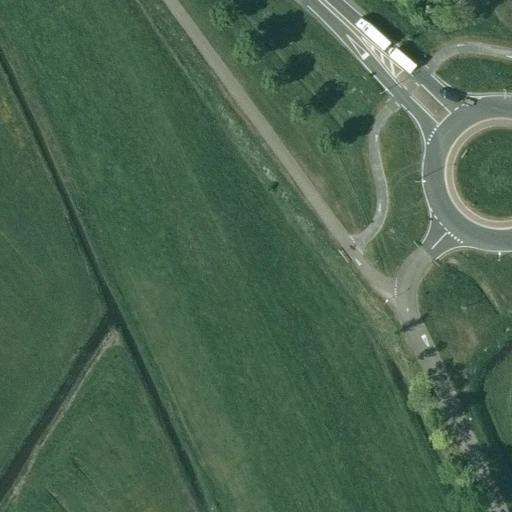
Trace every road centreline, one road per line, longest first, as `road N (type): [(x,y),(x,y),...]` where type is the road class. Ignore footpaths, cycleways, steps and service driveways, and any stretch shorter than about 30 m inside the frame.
road 1 (unclassified): [(404,288),(381,284),(365,270),(166,0)]
road 2 (unclassified): [(497,511),(413,329),(404,288)]
road 3 (trunk): [(468,114),(372,33),(341,18)]
road 4 (trunk): [(341,18),(357,48),(441,141)]
